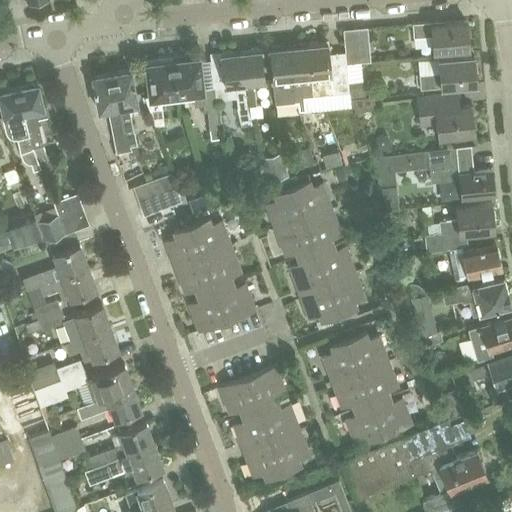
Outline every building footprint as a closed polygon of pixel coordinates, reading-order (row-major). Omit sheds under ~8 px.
[(439,21),(413,23),(414,37),(432,35),(433,51),(469,48),(467,20),(439,23),(439,21)] [(358,61),(370,60),(367,26),(356,27),(358,61)] [(343,29),(345,52),(347,69),(358,68),(358,61),(356,27),(343,29)] [(349,91),(347,69),(345,52),(328,53),(327,42),(319,43),(316,41),(309,42),(307,45),(313,95),(333,92),(349,91)] [(297,46),(288,47),(293,97),(294,101),(296,101),(297,102),(299,109),(304,109),(303,96),(313,95),(307,45),(304,43),(298,43),(297,46)] [(294,101),(293,97),(288,47),(280,48),(278,46),(270,47),(268,49),(275,103),(294,101)] [(248,51),(241,52),(246,106),(256,105),(253,81),(264,80),(261,50),(258,50),(256,48),(250,49),(248,51)] [(211,65),(214,87),(215,99),(237,97),(238,106),(236,107),(241,127),(251,124),(246,106),(241,52),(232,53),(230,51),(224,52),(222,54),(210,55),(211,65)] [(184,56),(171,57),(176,98),(193,96),(194,106),(202,105),(203,111),(206,111),(208,129),(218,127),(215,99),(214,87),(202,88),(198,57),(187,58),(184,56)] [(439,73),(419,74),(421,88),(477,84),(474,56),(438,59),(439,73)] [(160,100),(176,98),(171,57),(160,58),(158,61),(146,63),(149,95),(144,95),(154,122),(162,121),(160,100)] [(129,69),(110,72),(122,130),(123,133),(129,145),(132,149),(135,156),(138,155),(135,144),(133,131),(132,131),(127,105),(135,103),(129,69)] [(107,108),(115,152),(132,149),(129,145),(123,133),(122,130),(110,72),(92,76),(98,109),(107,108)] [(364,80),(362,80),(349,81),(350,97),(365,96),(364,80)] [(36,119),(48,116),(45,105),(42,106),(37,83),(34,84),(31,82),(25,84),(23,86),(16,88),(30,139),(36,155),(43,152),(36,119)] [(10,89),(7,88),(0,89),(0,100),(6,125),(8,129),(10,131),(12,132),(17,132),(19,142),(25,161),(28,164),(32,164),(34,171),(41,168),(36,155),(30,139),(16,88),(10,89)] [(457,92),(442,94),(417,97),(420,124),(436,122),(438,136),(474,132),(470,104),(459,106),(457,92)] [(374,96),(351,98),(355,110),(374,109),(374,96)] [(470,145),(427,149),(373,155),(375,168),(381,186),(396,184),(395,169),(429,165),(431,182),(459,178),(461,197),(494,194),(491,168),(473,170),(470,145)] [(309,146),(291,150),(295,165),(313,161),(309,146)] [(262,156),(265,164),(270,180),(289,174),(281,150),(262,156)] [(323,154),(325,166),(341,162),(338,150),(323,154)] [(169,162),(158,165),(161,173),(172,170),(169,162)] [(270,180),(265,164),(245,170),(250,187),(270,180)] [(350,164),(334,168),(337,181),(353,176),(350,164)] [(139,200),(176,186),(170,171),(133,186),(139,200)] [(309,178),(291,185),(304,218),(332,208),(322,181),(312,185),(309,178)] [(265,202),(275,228),(304,218),(291,185),(273,192),(275,198),(265,202)] [(181,200),(176,186),(139,200),(144,214),(181,200)] [(53,202),(57,212),(58,215),(82,206),(77,193),(53,202)] [(425,252),(450,247),(461,245),(467,244),(465,232),(494,229),(491,203),(455,206),(456,219),(438,221),(439,233),(424,234),(425,252)] [(82,206),(58,215),(65,233),(89,224),(82,206)] [(2,221),(11,246),(41,234),(31,208),(1,219),(2,221)] [(332,208),(304,218),(315,249),(333,242),(330,236),(341,232),(332,208)] [(65,233),(58,215),(57,212),(39,218),(48,240),(65,233)] [(191,223),(203,256),(231,245),(221,219),(212,223),(209,216),(191,223)] [(165,240),(174,266),(203,256),(191,223),(187,225),(185,217),(173,221),(176,229),(173,230),(175,237),(165,240)] [(315,249),(304,218),(275,228),(285,254),(294,250),(296,256),(315,249)] [(0,249),(11,246),(2,221),(0,221),(0,249)] [(48,240),(41,242),(43,248),(50,245),(48,240)] [(333,242),(315,249),(327,282),(355,272),(345,244),(335,247),(333,242)] [(27,288),(39,283),(87,266),(79,243),(53,253),(58,265),(23,278),(27,288)] [(462,250),(461,245),(450,247),(451,252),(457,280),(481,274),(481,272),(499,268),(497,258),(499,255),(497,249),(495,247),(494,243),(462,250)] [(231,245),(203,256),(214,287),(233,280),(231,274),(241,270),(231,245)] [(327,282),(315,249),(296,256),(298,261),(289,265),(299,293),(327,282)] [(194,288),(196,293),(214,287),(203,256),(174,266),(184,291),(194,288)] [(95,288),(87,266),(39,283),(43,294),(57,289),(62,300),(95,288)] [(355,272),(327,282),(338,312),(356,305),(354,299),(364,295),(355,272)] [(446,286),(440,288),(444,303),(460,299),(461,301),(470,299),(474,314),(479,313),(511,305),(510,302),(511,298),(509,292),(507,290),(506,286),(504,287),(502,278),(467,287),(466,282),(446,286)] [(233,280),(214,287),(226,319),(255,309),(244,281),(235,285),(233,280)] [(327,282),(299,293),(308,316),(317,313),(319,319),(338,312),(327,282)] [(408,282),(412,295),(425,293),(424,290),(421,287),(417,283),(412,282),(408,282)] [(226,319),(214,287),(196,293),(198,299),(188,303),(198,330),(226,319)] [(35,310),(38,317),(61,309),(58,302),(35,310)] [(84,335),(110,326),(102,303),(76,313),(76,314),(68,317),(76,338),(80,337),(84,335)] [(65,319),(61,309),(38,317),(42,328),(65,319)] [(511,314),(469,328),(478,359),(494,354),(492,350),(507,345),(506,343),(511,341),(511,314)] [(118,348),(110,326),(84,335),(80,337),(88,360),(92,358),(118,348)] [(438,328),(423,332),(426,343),(442,339),(438,328)] [(347,337),(359,369),(387,358),(377,333),(367,336),(365,331),(347,337)] [(330,379),(359,369),(347,337),(329,344),(331,350),(321,354),(330,379)] [(511,353),(486,362),(470,367),(474,378),(492,372),(497,384),(490,391),(494,404),(511,395),(511,385),(510,379),(511,378),(511,353)] [(57,366),(31,376),(31,377),(35,387),(62,378),(85,369),(81,357),(57,366)] [(370,401),(389,394),(387,389),(397,385),(387,358),(359,369),(370,401)] [(92,379),(99,398),(132,386),(124,364),(98,373),(99,376),(92,379)] [(247,375),(259,407),(277,400),(275,395),(285,391),(276,365),(247,375)] [(28,367),(5,375),(9,385),(31,377),(31,376),(29,370),(28,367)] [(88,377),(85,369),(62,378),(35,387),(38,397),(41,405),(68,395),(65,386),(88,377)] [(352,407),(370,401),(359,369),(330,379),(340,406),(350,402),(352,407)] [(238,409),(240,414),(259,407),(247,375),(218,386),(228,412),(238,409)] [(31,377),(9,385),(12,395),(35,387),(31,377)] [(141,409),(132,386),(99,398),(77,406),(81,417),(110,406),(115,418),(141,409)] [(35,387),(12,395),(16,405),(38,397),(35,387)] [(391,400),(389,394),(370,401),(382,433),(411,422),(401,396),(391,400)] [(38,397),(16,405),(19,415),(42,407),(41,405),(38,397)] [(259,407),(271,440),(300,430),(290,402),(279,406),(277,400),(259,407)] [(354,443),(382,433),(370,401),(352,407),(354,413),(344,417),(354,443)] [(42,407),(19,415),(23,424),(45,416),(42,407)] [(271,440),(259,407),(240,414),(242,420),(232,424),(242,451),(271,440)] [(45,416),(23,424),(26,434),(49,426),(45,416)] [(355,500),(430,467),(438,463),(433,450),(451,443),(468,436),(461,418),(449,424),(447,417),(339,460),(355,500)] [(120,431),(124,442),(88,455),(93,466),(154,444),(146,422),(120,431)] [(79,424),(51,434),(53,441),(55,446),(83,436),(79,424)] [(34,447),(53,441),(51,434),(49,428),(30,434),(34,447)] [(309,454),(300,430),(271,440),(283,470),(300,463),(298,458),(309,454)] [(87,448),(83,436),(55,446),(58,452),(60,458),(87,448)] [(0,441),(0,445),(5,461),(14,458),(7,439),(0,441)] [(263,477),(283,470),(271,440),(242,451),(251,475),(261,472),(263,477)] [(58,452),(55,446),(53,441),(34,447),(38,459),(58,452)] [(474,449),(456,456),(451,443),(433,450),(438,463),(430,467),(439,491),(420,499),(425,511),(467,511),(469,511),(462,495),(488,484),(483,470),(484,466),(481,460),(478,460),(474,449)] [(154,444),(93,466),(84,469),(89,482),(126,469),(125,466),(132,464),(136,476),(163,467),(154,444)] [(61,464),(60,458),(58,452),(38,459),(42,470),(61,464)] [(46,480),(65,473),(61,464),(42,470),(46,480)] [(69,486),(65,473),(46,480),(50,493),(69,486)] [(155,511),(173,506),(163,480),(125,494),(130,509),(124,511),(123,511),(155,511)] [(73,498),(69,486),(50,493),(54,504),(73,498)] [(314,511),(306,492),(284,501),(288,511),(314,511)] [(511,511),(511,504),(508,496),(496,501),(500,511),(511,511)] [(54,504),(56,511),(73,511),(77,511),(73,498),(54,504)] [(474,511),(500,511),(496,501),(473,510),(474,511)]
